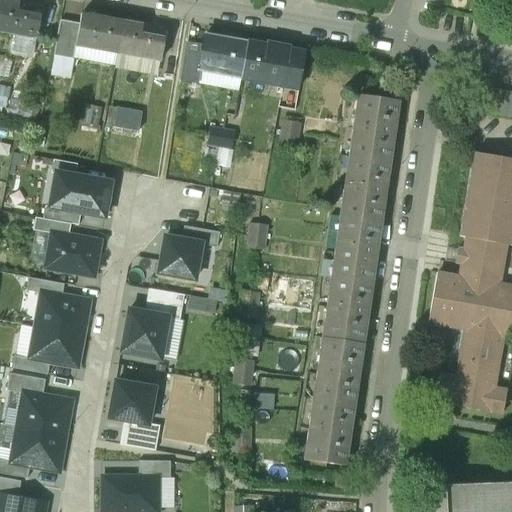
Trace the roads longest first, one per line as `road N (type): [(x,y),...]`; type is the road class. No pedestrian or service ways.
road 1 (residential): [(371,511),(376,414),(434,49)]
road 2 (residential): [(66,511),(134,212)]
road 3 (residential): [(171,0),(394,42)]
